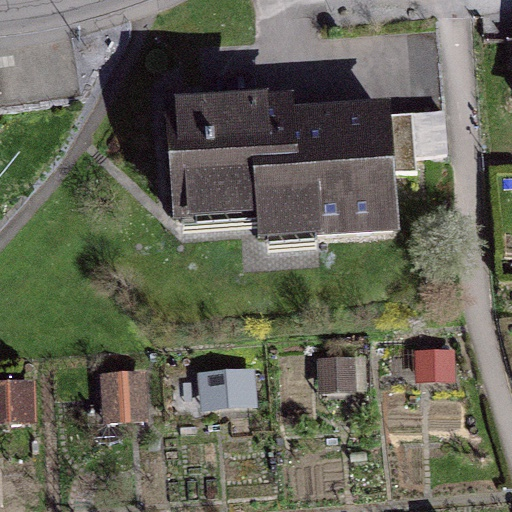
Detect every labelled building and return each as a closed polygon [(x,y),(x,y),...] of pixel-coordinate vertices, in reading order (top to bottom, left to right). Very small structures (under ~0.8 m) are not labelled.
[(286,99),(167,108),(177,232),(267,225),(269,253),(395,244),(386,122),(288,130),(286,99)] [(454,354),(414,355),(415,387),(455,386),(454,354)] [(353,361),(320,363),(322,396),(355,395),(353,361)] [(142,374),(100,378),(104,428),(147,424),(142,374)] [(255,375),(199,376),(200,413),(255,412),(255,375)] [(33,383),(0,384),(0,427),(35,425),(33,383)]
